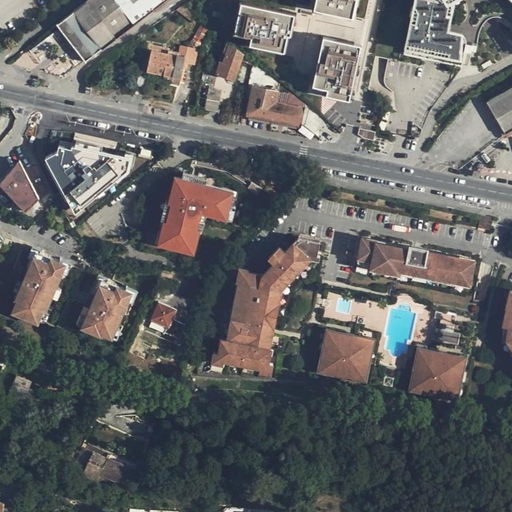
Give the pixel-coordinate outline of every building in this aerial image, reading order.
[(164,0),(88,0),(57,25),(86,61),(164,0)] [(254,0),(253,7),(280,12),(289,6),(298,8),(308,1),(325,5),(320,30),(309,37),(306,55),(314,57),(311,74),(302,72),(301,82),(309,83),(307,92),(325,96),(328,78),(337,80),(338,83),(339,84),(341,85),(343,85),(345,84),(346,82),(346,81),(345,79),(344,78),(343,77),(345,64),(347,64),(349,55),(347,54),(349,46),(354,47),(364,0),(254,0)] [(511,0),(415,0),(407,43),(461,55),(463,20),(496,0),(502,0),(511,8),(511,0)] [(496,0),(463,20),(461,55),(464,55),(465,49),(467,43),(477,45),(478,45),(479,34),(483,26),(485,22),(492,18),(498,17),(501,17),(510,22),(511,24),(511,8),(502,0),(496,0)] [(239,6),(234,37),(250,39),(249,48),(287,54),(293,14),(239,6)] [(241,60),(253,63),(254,60),(230,41),(225,57),(221,56),(216,74),(234,80),(241,60)] [(145,43),(143,50),(151,52),(151,50),(167,54),(168,48),(145,43)] [(462,65),(464,55),(461,55),(407,43),(404,53),(462,65)] [(467,43),(465,49),(476,51),(477,45),(467,43)] [(179,46),(177,56),(185,58),(184,62),(193,64),(196,49),(179,46)] [(145,70),(171,76),(180,78),(184,62),(185,58),(177,56),(167,54),(151,50),(151,52),(143,50),(139,68),(146,69),(145,70)] [(386,71),(404,70),(404,61),(386,61),(386,71)] [(178,85),(180,78),(171,76),(170,84),(178,85)] [(299,125),(303,108),(287,104),(289,94),(279,92),(279,90),(254,85),(248,115),(299,125)] [(506,134),(511,130),(511,86),(486,102),(506,134)] [(220,91),(208,89),(205,108),(217,110),(220,91)] [(289,92),(289,94),(287,104),(303,108),(303,103),(289,92)] [(46,155),(77,209),(128,166),(131,155),(74,142),(73,145),(60,141),(58,149),(46,155)] [(18,159),(13,165),(0,181),(0,183),(3,186),(3,190),(6,194),(10,194),(26,210),(38,196),(22,165),(18,159)] [(178,181),(160,252),(197,261),(208,219),(231,225),(239,196),(178,181)] [(495,218),(483,215),(480,226),(493,229),(495,218)] [(306,256),(310,258),(312,256),(313,255),(312,253),(314,251),(320,252),(323,239),(301,234),(297,239),(300,241),(290,251),(279,262),(267,274),(264,271),(249,269),(247,268),(246,274),(242,273),(240,280),(245,281),(243,287),(239,287),(237,298),(241,299),(240,305),(238,312),(234,311),(231,325),(236,326),(234,332),(230,331),(229,337),(223,336),(220,350),(219,356),(225,358),(231,359),(232,355),(239,356),(239,360),(249,363),(250,358),(257,360),(256,364),(262,365),(269,366),(270,360),(273,346),(270,345),(271,339),(266,338),(268,332),(274,333),(275,325),(274,325),(275,319),(271,319),(272,312),(274,305),(277,306),(278,300),(274,299),(276,291),(279,291),(280,285),(285,280),(284,278),(289,273),(292,276),(299,269),(296,266),(301,261),(306,256)] [(381,265),(382,265),(394,268),(395,268),(396,265),(403,267),(403,269),(411,270),(412,269),(417,270),(423,271),(423,273),(431,275),(431,273),(437,274),(436,276),(439,277),(450,279),(453,280),(454,278),(459,279),(460,277),(473,280),(478,258),(464,255),(463,260),(449,258),(435,255),(407,249),(393,246),(377,242),(378,238),(364,235),(360,256),(374,259),(374,261),(381,262),(381,265)] [(393,246),(394,241),(378,238),(377,242),(393,246)] [(288,248),(290,251),(300,241),(297,239),(288,248)] [(271,255),(276,260),(288,248),(283,243),(271,255)] [(435,255),(436,250),(430,248),(430,247),(413,244),(412,245),(408,244),(407,249),(435,255)] [(290,251),(288,248),(276,260),(279,262),(290,251)] [(17,299),(12,312),(38,323),(44,308),(46,309),(66,262),(36,249),(15,298),(17,299)] [(310,259),(310,258),(306,256),(301,261),(305,265),(310,259)] [(382,268),(382,265),(381,265),(381,262),(374,261),(374,259),(360,256),(359,260),(373,263),(372,267),(382,268)] [(279,262),(276,260),(264,271),(267,274),(279,262)] [(300,270),(305,265),(301,261),(296,266),(299,269),(300,270)] [(241,264),(238,279),(240,280),(242,273),(246,274),(247,268),(249,269),(250,266),(241,264)] [(416,275),(430,279),(431,275),(423,273),(423,271),(417,270),(416,275)] [(293,277),(292,276),(289,273),(284,278),(285,280),(288,282),(293,277)] [(132,290),(102,277),(81,326),(103,335),(104,333),(113,337),(132,290)] [(283,287),(288,282),(285,280),(280,285),(279,291),(282,292),(283,287)] [(150,321),(168,329),(177,310),(158,302),(150,321)] [(447,323),(445,329),(446,329),(445,336),(453,338),(455,331),(457,325),(447,323)] [(327,335),(329,335),(333,336),(334,330),(336,330),(336,329),(329,327),(327,335)] [(463,333),(455,331),(453,338),(445,336),(446,329),(445,329),(438,327),(435,338),(461,344),(463,333)] [(365,374),(367,368),(367,361),(365,361),(366,355),(371,356),(373,344),(369,343),(370,337),(369,337),(356,335),(357,333),(349,332),(348,333),(336,330),(334,330),(333,336),(329,335),(327,341),(329,341),(328,348),(332,348),(331,354),(327,353),(326,360),(324,366),(331,367),(339,368),(339,371),(350,373),(351,371),(359,373),(365,374)] [(420,354),(422,355),(427,356),(429,350),(429,348),(422,347),(420,354)] [(225,362),(225,358),(219,356),(220,350),(215,349),(213,360),(225,362)] [(459,375),(463,376),(466,364),(461,363),(463,357),(461,357),(450,355),(450,353),(442,351),(442,353),(429,350),(427,356),(422,355),(421,361),(423,361),(422,367),(426,368),(425,374),(421,373),(419,380),(418,385),(425,387),(432,388),(432,390),(442,393),(443,390),(452,392),(458,393),(459,387),(461,381),(457,380),(459,375)] [(462,355),(461,357),(463,357),(461,363),(466,364),(468,365),(469,357),(462,355)] [(330,371),(331,367),(324,366),(326,360),(322,359),(320,369),(330,371)] [(275,361),(270,360),(269,366),(262,365),(261,369),(273,372),(275,361)] [(370,369),(367,368),(365,374),(359,373),(358,377),(368,379),(370,369)] [(23,396),(25,397),(29,387),(31,381),(17,375),(8,397),(21,402),(23,396)] [(424,391),(425,387),(418,385),(419,380),(415,379),(413,389),(424,391)] [(38,390),(29,387),(25,397),(34,400),(38,390)] [(463,388),(459,387),(458,393),(452,392),(451,397),(461,399),(463,388)] [(77,469),(85,472),(94,451),(87,447),(77,469)] [(119,482),(127,465),(94,451),(85,472),(99,478),(101,474),(119,482)] [(136,469),(127,465),(119,482),(129,486),(136,469)]
